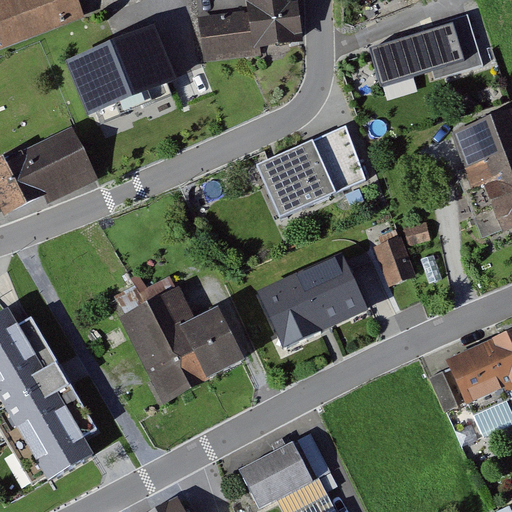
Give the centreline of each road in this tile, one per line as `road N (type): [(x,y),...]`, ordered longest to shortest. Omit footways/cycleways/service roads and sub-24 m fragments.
road 1 (residential): [(511,304),(408,348),(94,511)]
road 2 (residential): [(0,241),(293,117),(313,98),(321,73),(319,0)]
